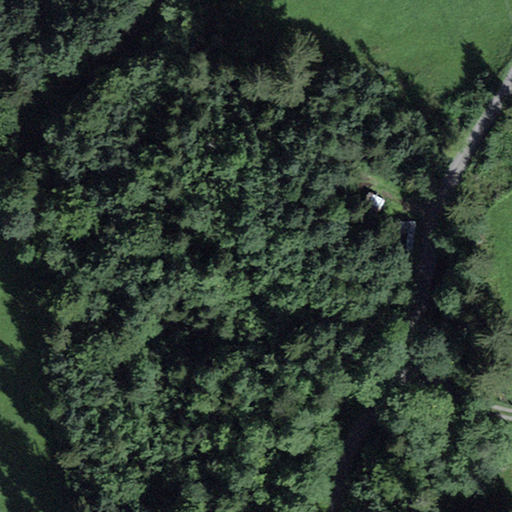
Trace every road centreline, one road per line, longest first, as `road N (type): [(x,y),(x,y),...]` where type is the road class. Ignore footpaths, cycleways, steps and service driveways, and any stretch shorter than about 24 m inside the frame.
road 1 (unclassified): [(511,75),(454,189),(421,303),(349,464),(342,511)]
road 2 (track): [(0,191),(32,141),(159,0)]
